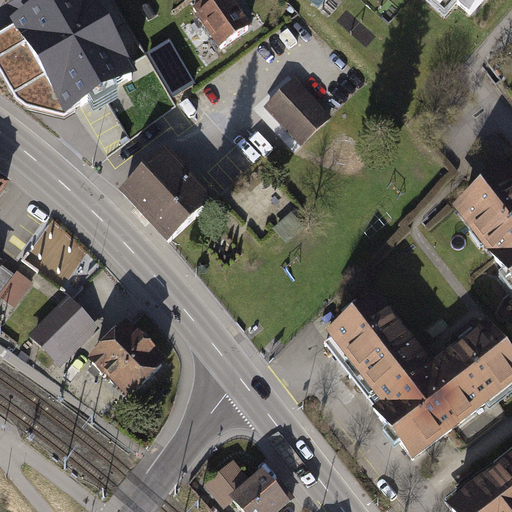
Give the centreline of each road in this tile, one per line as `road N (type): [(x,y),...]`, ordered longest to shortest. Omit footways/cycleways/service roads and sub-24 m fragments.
road 1 (primary): [(242,380),(88,204),(0,135)]
road 2 (tertiary): [(242,380),(136,511)]
road 3 (primary): [(344,511),(242,380)]
road 4 (track): [(0,439),(101,511)]
